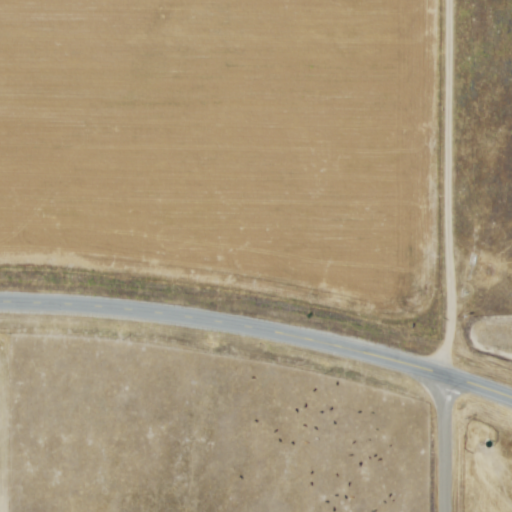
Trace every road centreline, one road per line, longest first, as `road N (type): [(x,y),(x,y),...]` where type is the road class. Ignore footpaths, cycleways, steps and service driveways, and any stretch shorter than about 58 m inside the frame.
road 1 (secondary): [(0,306),(72,307),(255,331),(449,379),(511,404)]
road 2 (tertiary): [(449,379),(447,511)]
